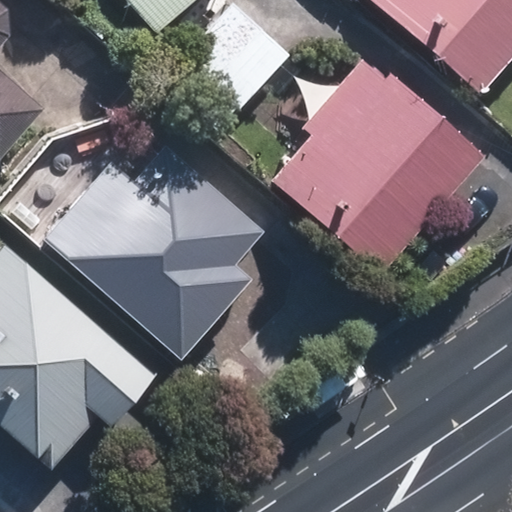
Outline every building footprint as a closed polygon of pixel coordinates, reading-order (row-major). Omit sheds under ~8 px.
[(111,0),(146,37),(186,0),(111,0)] [(511,0),(364,0),(414,60),(469,96),(511,46),(511,0)] [(213,130),(280,57),(223,5),(156,78),(213,130)] [(307,138),(264,184),(315,238),(371,274),(472,156),(423,122),(357,63),(298,129),(307,138)] [(0,143),(28,112),(0,86),(0,143)] [(60,215),(34,244),(168,361),(238,281),(223,268),(253,234),(152,147),(122,181),(104,165),(85,186),(74,177),(49,206),(60,215)] [(147,377),(0,249),(0,438),(40,473),(86,420),(99,431),(147,377)] [(350,369),(307,398),(320,417),(363,388),(350,369)]
